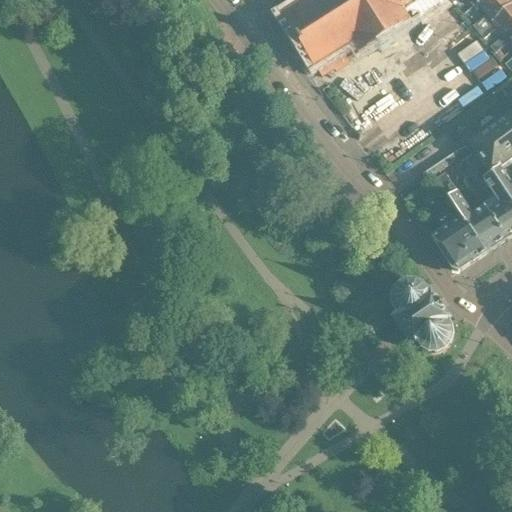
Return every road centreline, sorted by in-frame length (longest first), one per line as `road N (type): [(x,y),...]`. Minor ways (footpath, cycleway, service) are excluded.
road 1 (unclassified): [(226,0),(389,217),(476,310)]
road 2 (unknown): [(344,156),(483,46)]
